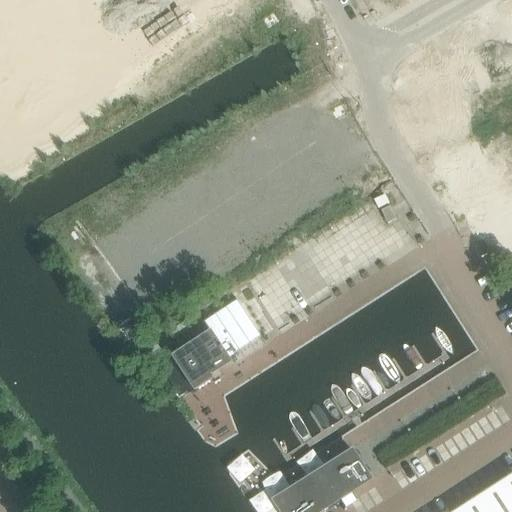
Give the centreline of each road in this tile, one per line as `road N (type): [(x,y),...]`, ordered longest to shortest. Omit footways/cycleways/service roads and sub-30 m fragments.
road 1 (residential): [(443,231),(396,156),(367,65)]
road 2 (residential): [(443,231),(462,287),(511,368)]
road 3 (residential): [(482,0),(367,65)]
